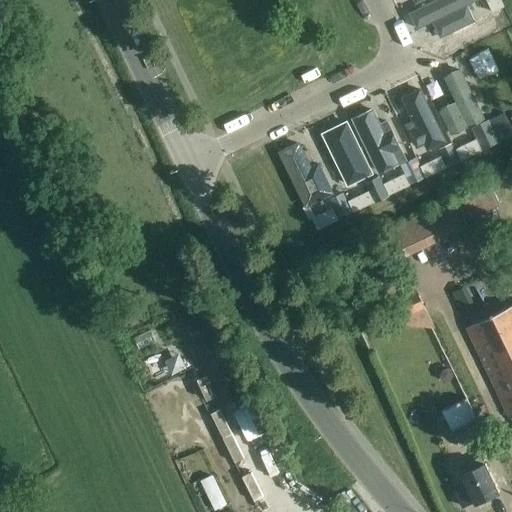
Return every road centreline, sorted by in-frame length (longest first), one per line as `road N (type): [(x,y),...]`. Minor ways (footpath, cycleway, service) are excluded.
road 1 (tertiary): [(399,511),(281,355),(187,164)]
road 2 (residential): [(187,164),(401,59),(373,0)]
road 3 (tertiary): [(187,164),(109,0)]
